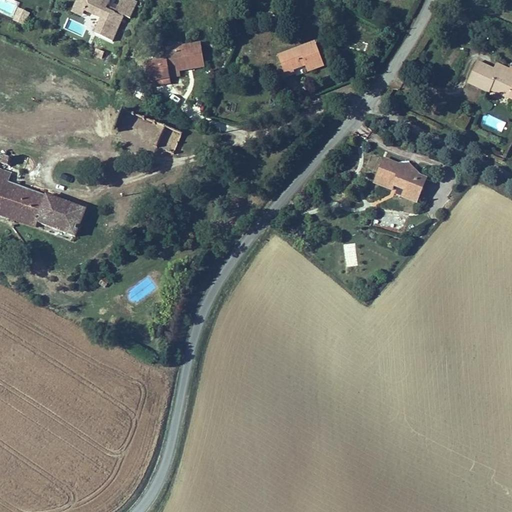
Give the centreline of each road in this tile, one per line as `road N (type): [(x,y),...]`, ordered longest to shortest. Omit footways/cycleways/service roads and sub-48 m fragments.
road 1 (tertiary): [(136,511),(161,474),(214,285),(362,105)]
road 2 (unclassified): [(362,105),(511,177)]
road 3 (tertiary): [(362,105),(433,0)]
